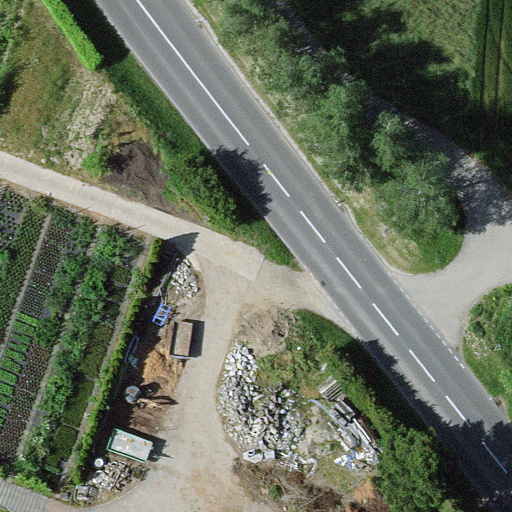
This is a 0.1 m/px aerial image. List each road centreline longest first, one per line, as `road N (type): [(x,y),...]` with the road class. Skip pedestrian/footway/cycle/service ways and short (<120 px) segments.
road 1 (secondary): [(408,346),(136,0)]
road 2 (residential): [(505,220),(476,168),(399,131),(278,24),(266,0)]
road 3 (track): [(229,276),(187,247),(0,176)]
road 4 (residential): [(408,346),(496,273),(505,220)]
road 5 (secondary): [(511,477),(408,346)]
